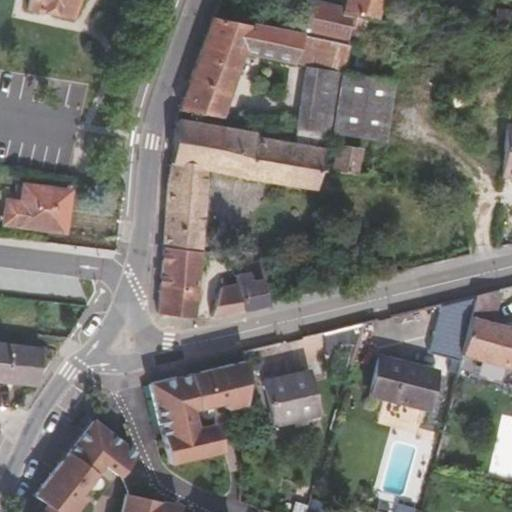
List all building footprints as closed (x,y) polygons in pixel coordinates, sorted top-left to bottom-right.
[(30,0),(29,8),(72,18),(75,0),(30,0)] [(313,0),(299,0),(292,31),(303,33),(346,42),(351,17),(338,14),(340,6),(313,0)] [(338,14),(351,17),(378,20),(382,0),(341,0),(340,6),(338,14)] [(258,12),(216,4),(212,18),(254,26),(255,24),(258,12)] [(189,81),(229,95),(245,53),(292,64),(303,33),(292,31),(255,24),(254,26),(212,18),(189,81)] [(292,64),(303,66),(339,72),(346,42),(303,33),(292,64)] [(327,134),(330,134),(339,72),(303,66),(293,129),(327,134)] [(394,80),(339,72),(330,134),(383,143),(394,80)] [(221,118),(229,95),(189,81),(179,111),(221,118)] [(246,109),(244,121),(278,126),(279,116),(271,114),(273,108),(255,104),(246,109)] [(254,134),(177,120),(170,170),(163,248),(201,251),(208,170),(255,180),(315,188),(319,169),(323,149),(254,137),(254,134)] [(511,128),(504,128),(500,178),(511,179),(511,128)] [(335,144),(329,171),(356,176),(362,149),(335,144)] [(7,201),(4,222),(64,230),(69,192),(23,185),(21,203),(7,201)] [(157,314),(194,318),(201,251),(163,248),(157,314)] [(247,271),(234,273),(235,283),(241,310),(267,304),(261,277),(248,280),(247,271)] [(211,317),(241,310),(235,283),(220,286),(211,317)] [(496,323),(499,304),(501,287),(475,293),(469,316),(496,323)] [(511,326),(496,323),(469,316),(459,355),(511,368),(511,326)] [(327,358),(352,355),(363,321),(325,330),(327,358)] [(0,382),(36,386),(39,348),(0,342),(0,382)] [(427,410),(437,370),(378,356),(368,396),(427,410)] [(186,372),(192,399),(220,392),(223,404),(242,400),(244,358),(186,372)] [(316,414),(306,369),(263,379),(273,424),(316,414)] [(181,402),(192,399),(186,372),(173,375),(181,402)] [(181,402),(173,375),(147,382),(167,462),(220,449),(213,421),(187,427),(181,402)] [(210,405),(196,408),(197,412),(199,414),(202,417),(205,418),(209,417),(211,414),(211,410),(210,405)] [(31,493),(40,501),(54,511),(71,511),(82,499),(70,489),(96,456),(116,471),(132,450),(90,418),(31,493)] [(95,474),(85,485),(88,488),(92,489),(95,488),(98,487),(99,485),(99,481),(98,477),(96,475),(95,474)] [(161,511),(163,502),(123,493),(118,511),(161,511)] [(54,511),(40,501),(33,511),(32,511),(54,511)] [(175,511),(177,505),(163,502),(161,511),(175,511)]
